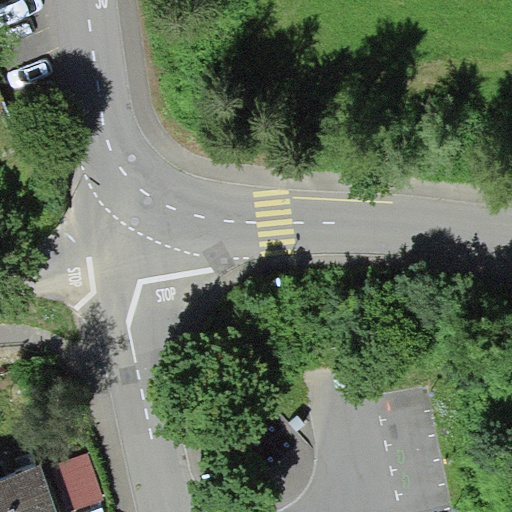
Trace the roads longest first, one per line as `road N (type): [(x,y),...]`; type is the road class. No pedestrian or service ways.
road 1 (residential): [(511,236),(401,220),(147,208)]
road 2 (residential): [(147,208),(133,328),(165,511)]
road 3 (residential): [(87,0),(114,154),(147,208)]
road 4 (residential): [(147,208),(79,258),(0,287)]
